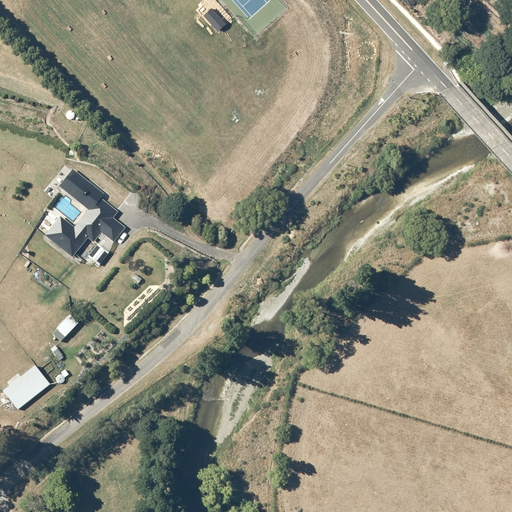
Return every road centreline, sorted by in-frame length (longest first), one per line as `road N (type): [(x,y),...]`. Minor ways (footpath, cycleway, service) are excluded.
road 1 (unclassified): [(420,61),(163,355),(0,491)]
road 2 (secondary): [(420,61),(511,160)]
